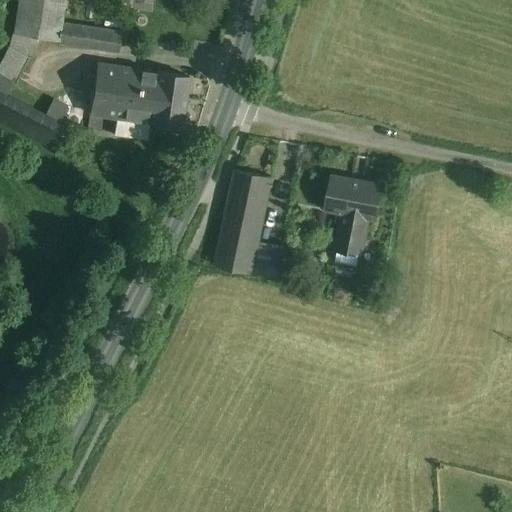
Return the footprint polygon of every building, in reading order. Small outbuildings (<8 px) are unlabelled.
[(62,19),(65,0),(18,0),(14,32),(39,36),(59,39),(62,19)] [(118,49),(121,29),(62,19),(59,39),(118,49)] [(39,36),(14,32),(0,61),(0,88),(8,93),(39,36)] [(135,117),(150,119),(157,68),(97,60),(91,112),(118,115),(135,117)] [(150,119),(182,125),(188,74),(157,68),(150,119)] [(8,93),(0,88),(0,118),(48,145),(61,121),(46,113),(8,93)] [(46,113),(61,121),(68,105),(53,98),(46,113)] [(135,117),(118,115),(116,132),(133,134),(135,117)] [(273,175),(237,168),(217,262),(254,270),(260,238),(273,175)] [(381,184),(333,175),(328,207),(345,210),(376,216),(381,184)] [(376,216),(345,210),(339,247),(369,252),(376,216)] [(260,238),(254,270),(277,275),(284,243),(260,238)] [(406,270),(390,268),(388,293),(404,295),(406,270)]
